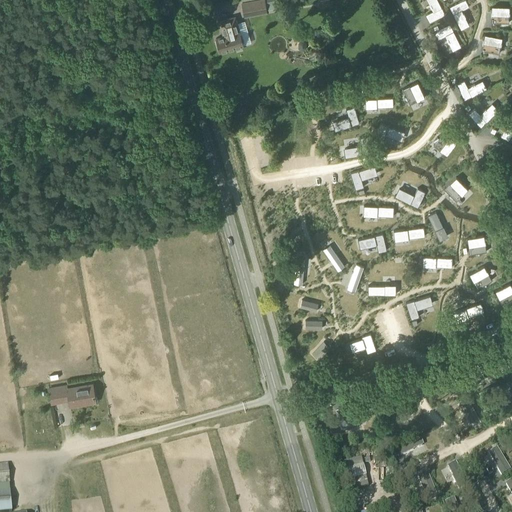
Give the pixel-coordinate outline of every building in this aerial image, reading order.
[(263,0),(257,0),(241,3),(244,16),(266,12),(263,0)] [(445,15),(437,0),(427,0),(433,11),(425,15),(429,23),(445,15)] [(461,11),(469,7),(465,0),(463,0),(449,7),(460,29),(468,25),(461,11)] [(329,1),(320,2),(321,9),(330,8),(329,1)] [(508,23),(509,7),(491,6),(491,22),(508,23)] [(223,35),(215,37),(219,52),(242,46),(234,17),(219,22),(223,35)] [(460,46),(449,24),(439,29),(436,31),(435,31),(434,32),(438,40),(446,36),(453,49),(460,46)] [(499,54),(502,37),(484,34),(481,50),(499,54)] [(464,100),(486,89),(482,81),(468,88),(464,80),(456,84),(464,100)] [(418,85),(403,92),(410,106),(424,100),(418,85)] [(393,101),(366,102),(366,110),(377,110),(377,109),(393,109),(393,101)] [(480,128),(498,111),(492,104),(481,115),(474,109),(468,115),(480,128)] [(359,125),(354,109),(346,111),(349,119),(333,124),(336,132),(359,125)] [(508,141),(511,134),(511,115),(509,120),(508,119),(507,123),(506,125),(507,125),(500,137),(508,141)] [(367,116),(359,118),(360,127),(369,126),(367,116)] [(401,142),(404,134),(381,125),(375,140),(383,143),(386,136),(401,142)] [(445,135),(435,147),(447,157),(457,145),(445,135)] [(370,153),(365,136),(357,139),(360,146),(344,151),(347,159),(370,153)] [(453,156),(459,167),(468,162),(462,151),(453,156)] [(376,178),(374,168),(351,175),(355,189),(355,190),(363,188),(361,182),(373,179),(376,178)] [(320,173),(306,176),(313,206),(327,202),(320,173)] [(470,192),(459,180),(447,191),(458,203),(470,192)] [(400,191),(396,199),(418,209),(425,194),(417,191),(415,196),(414,197),(403,192),(400,191)] [(393,218),(393,210),(364,208),(363,218),(377,219),(377,217),(393,218)] [(326,211),(315,214),(316,220),(321,219),(323,227),(330,225),(327,216),(328,216),(326,211)] [(449,238),(444,229),(443,229),(437,214),(429,218),(439,243),(449,238)] [(425,238),(424,230),(394,233),(395,243),(409,242),(409,240),(425,238)] [(320,234),(314,236),(319,251),(325,249),(320,234)] [(267,249),(272,243),(265,236),(260,242),(267,249)] [(360,251),(376,247),(378,254),(386,252),(383,236),(358,242),(360,251)] [(485,252),(482,236),(466,239),(469,254),(485,252)] [(438,255),(448,252),(445,241),(434,245),(438,255)] [(323,251),(338,272),(345,268),(330,246),(323,251)] [(297,259),(294,285),(302,286),(305,260),(297,259)] [(452,260),(424,259),(423,269),(425,269),(435,269),(437,269),(451,269),(452,268),(452,260)] [(406,267),(413,282),(423,278),(416,263),(406,267)] [(356,266),(348,291),(355,294),(362,275),(364,269),(356,266)] [(491,281),(483,267),(469,274),(477,288),(491,281)] [(511,301),(511,290),(509,285),(495,292),(502,306),(511,301)] [(369,288),(369,296),(395,297),(395,288),(385,287),(385,288),(371,288),(369,288)] [(407,305),(412,321),(419,319),(417,311),(419,311),(421,310),(432,307),(430,298),(426,299),(407,305)] [(317,311),(318,304),(302,302),(300,308),(317,311)] [(482,314),(483,313),(481,305),(462,312),(456,313),(459,322),(469,319),(468,318),(482,314)] [(361,342),(350,346),(352,353),(366,349),(368,355),(375,352),(375,351),(370,337),(363,340),(363,341),(361,342)] [(323,344),(311,356),(316,360),(328,348),(323,344)] [(508,367),(496,347),(487,352),(499,372),(508,367)] [(485,379),(473,357),(464,363),(476,384),(485,379)] [(461,392),(450,370),(441,375),(452,397),(461,392)] [(66,386),(48,389),(51,404),(68,401),(69,407),(94,402),(91,384),(66,389),(66,386)] [(394,386),(370,392),(373,402),(387,397),(387,396),(397,393),(394,386)] [(511,411),(511,391),(509,386),(500,391),(511,412),(511,411)] [(501,409),(489,388),(480,393),(492,414),(501,409)] [(481,422),(468,400),(459,405),(465,418),(466,417),(472,427),(481,422)] [(339,408),(337,409),(341,426),(346,425),(346,427),(348,427),(348,428),(359,425),(358,424),(360,424),(360,422),(365,421),(361,403),(358,404),(358,402),(339,406),(339,408)] [(408,408),(384,415),(386,424),(401,420),(400,420),(400,419),(410,416),(408,408)] [(368,417),(366,421),(375,426),(377,422),(368,417)] [(420,440),(396,447),(398,456),(413,452),(413,451),(412,450),(422,448),(420,440)] [(336,456),(353,451),(351,444),(334,449),(336,456)] [(510,472),(497,450),(488,455),(496,469),(501,477),(510,472)] [(456,461),(447,464),(452,478),(453,477),(457,486),(466,483),(456,461)] [(7,464),(0,465),(0,511),(11,511),(9,486),(10,485),(7,464)] [(358,471),(347,473),(348,480),(360,477),(358,471)] [(426,472),(417,475),(422,489),(423,488),(427,497),(436,494),(426,472)] [(471,505),(479,505),(479,488),(470,488),(471,505)] [(351,499),(352,506),(367,503),(365,496),(351,499)] [(459,511),(454,498),(444,501),(448,511),(459,511)]
